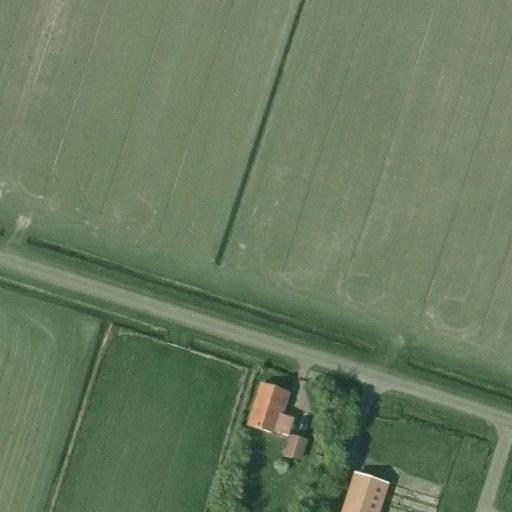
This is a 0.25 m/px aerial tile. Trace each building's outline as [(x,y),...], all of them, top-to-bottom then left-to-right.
[(288,437),(294,420),(281,416),(288,394),(262,386),(249,427),(275,435),(276,433),(288,437)] [(471,511),(490,453),(395,423),(382,463),(384,464),(378,481),(390,485),(385,501),(419,511),(455,511),(457,507),(471,511)] [(307,442),(290,437),(284,456),(301,462),(307,442)] [(326,460),(317,457),(314,469),(323,472),(326,460)] [(379,511),(388,485),(357,475),(345,511),(379,511)]
